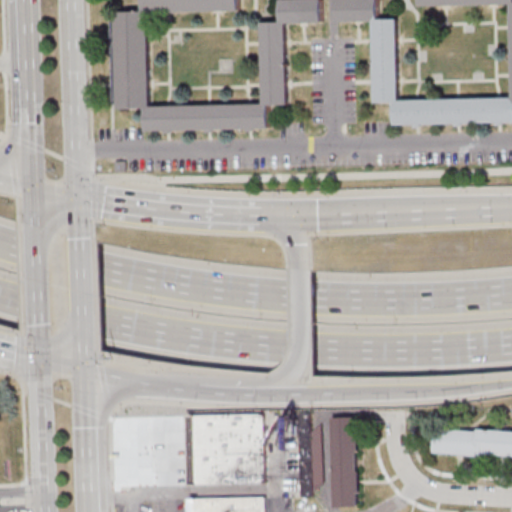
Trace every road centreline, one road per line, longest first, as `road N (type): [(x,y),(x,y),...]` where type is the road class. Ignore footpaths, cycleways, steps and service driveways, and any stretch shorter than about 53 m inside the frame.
road 1 (motorway): [(511,293),(276,297),(97,271),(0,244)]
road 2 (motorway): [(0,298),(238,344),(409,351),(511,343)]
road 3 (residential): [(74,150),(511,138)]
road 4 (motorway): [(272,390),(511,382)]
road 5 (motorway): [(511,209),(272,215)]
road 6 (secondary): [(76,197),(68,0)]
road 7 (motorway): [(272,215),(76,197)]
road 8 (secondary): [(25,0),(32,190)]
road 9 (residential): [(511,499),(429,492),(406,479),(393,417)]
road 10 (secondary): [(38,356),(43,511)]
road 11 (secondary): [(88,511),(82,368)]
